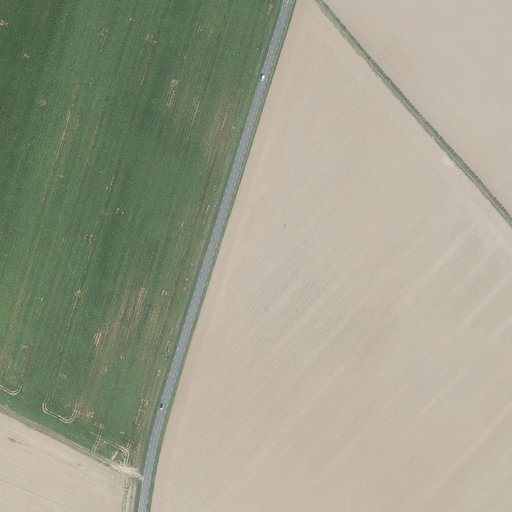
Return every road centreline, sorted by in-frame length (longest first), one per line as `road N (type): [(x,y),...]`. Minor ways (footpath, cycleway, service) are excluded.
road 1 (secondary): [(287,0),(153,432),(139,511)]
road 2 (track): [(319,0),(511,221)]
road 3 (track): [(0,406),(144,478)]
